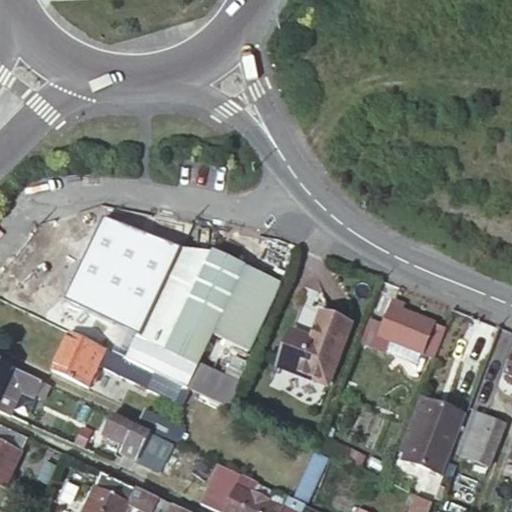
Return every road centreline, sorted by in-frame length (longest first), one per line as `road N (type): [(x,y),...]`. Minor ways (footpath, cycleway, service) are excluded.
road 1 (residential): [(318,202),(261,214),(139,193),(69,193),(20,209),(0,233)]
road 2 (tertiary): [(511,306),(404,261),(318,202)]
road 3 (tertiary): [(159,72),(230,112),(285,161)]
road 4 (tertiary): [(285,161),(236,18)]
road 5 (secondary): [(38,44),(95,73),(159,72)]
